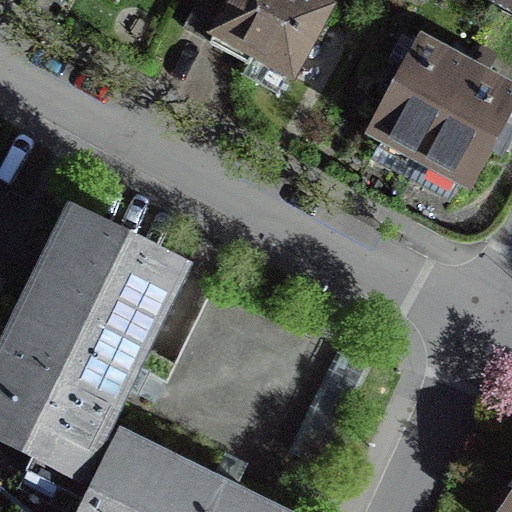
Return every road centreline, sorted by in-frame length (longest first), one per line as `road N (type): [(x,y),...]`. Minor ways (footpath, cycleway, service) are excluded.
road 1 (residential): [(0,66),(483,321)]
road 2 (residential): [(483,321),(400,511)]
